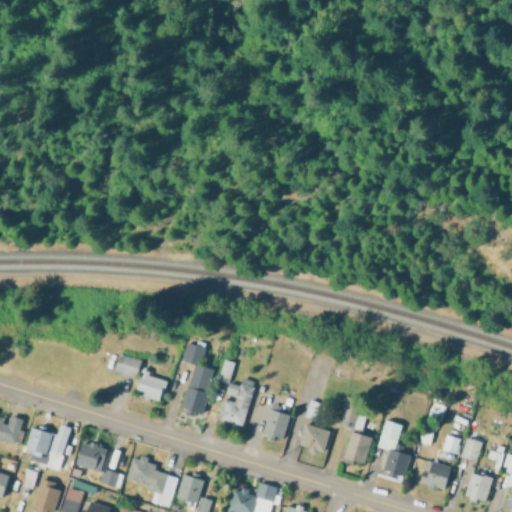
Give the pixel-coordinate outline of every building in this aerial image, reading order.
[(186,350),(180,368),(194,373),(180,415),(186,417),(185,420),(196,424),(197,421),(203,423),(209,402),(205,401),(213,378),(198,373),(204,356),(186,350)] [(234,361),(223,357),(216,378),(227,382),(234,361)] [(115,377),(119,362),(140,368),(136,383),(115,377)] [(242,424),(252,379),(240,377),(239,384),(227,381),(224,392),(234,394),(233,399),(222,397),(217,419),(242,424)] [(142,378),(134,401),(144,404),(143,408),(150,410),(151,407),(159,409),(165,389),(147,384),(148,380),(142,378)] [(338,421),(352,425),(359,399),(345,395),(338,421)] [(288,411),(266,407),(261,432),(283,436),(288,411)] [(0,437),(14,442),(20,417),(8,414),(6,420),(0,418),(0,437)] [(409,452),(393,449),(399,422),(382,418),(376,447),(380,448),(376,466),(404,473),(409,452)] [(49,449),(60,453),(69,426),(58,422),(49,449)] [(296,444),(323,450),(328,429),(302,422),(296,444)] [(22,450),(44,456),(50,431),(28,425),(22,450)] [(369,434),(347,430),(342,457),(364,461),(369,434)] [(459,436),(444,432),(440,449),(454,453),(459,436)] [(476,458),(479,439),(463,436),(459,456),(476,458)] [(511,508),(511,453),(503,452),(499,470),(510,473),(502,506),(511,508)] [(175,474),(153,469),(154,463),(146,461),(146,457),(130,453),(124,478),(145,482),(143,488),(151,490),(149,501),(168,506),(175,474)] [(418,481),(443,489),(450,466),(424,458),(418,481)] [(30,488),(36,470),(25,467),(19,484),(30,488)] [(0,498),(1,499),(8,473),(0,471),(0,498)] [(485,499),(490,475),(468,471),(463,494),(485,499)] [(197,500),(201,477),(179,473),(175,496),(197,500)] [(52,511),(60,483),(39,477),(31,504),(52,511)] [(267,511),(275,486),(257,480),(254,492),(233,486),(226,508),(233,510),(232,511),(267,511)] [(59,509),(71,511),(109,511),(111,506),(80,498),(82,490),(65,486),(59,509)] [(206,511),(210,498),(198,495),(193,511),(206,511)] [(309,511),(310,511),(302,509),(302,507),(283,502),(280,511),(309,511)]
